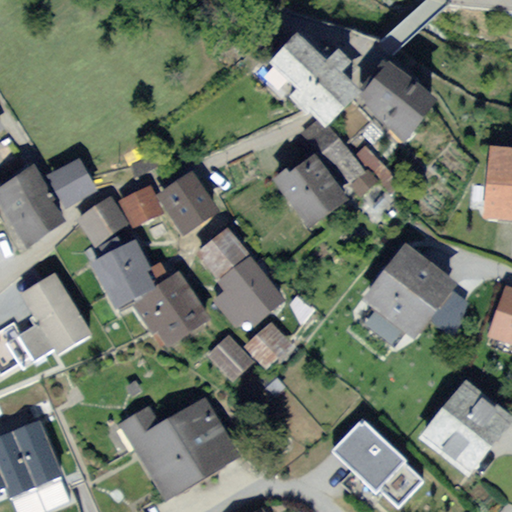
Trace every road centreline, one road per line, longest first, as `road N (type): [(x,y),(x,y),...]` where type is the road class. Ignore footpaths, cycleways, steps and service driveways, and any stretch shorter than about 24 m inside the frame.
road 1 (residential): [(0,278),(73,212),(108,192),(293,128),(370,65)]
road 2 (residential): [(237,0),(357,50),(370,65)]
road 3 (residential): [(204,511),(255,487),(297,490),(332,511)]
